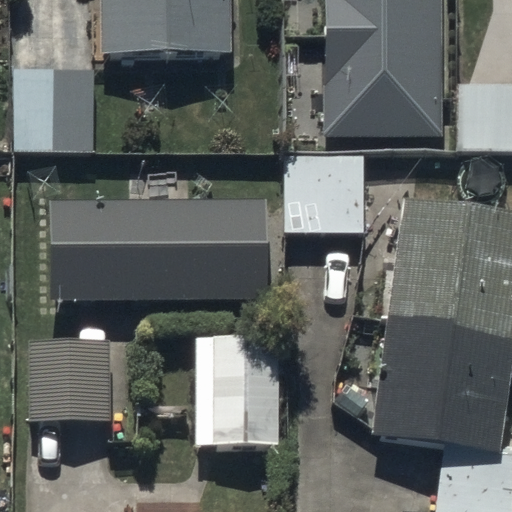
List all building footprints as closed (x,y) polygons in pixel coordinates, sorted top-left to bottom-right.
[(93,0),(94,55),(223,54),(222,0),(93,0)] [(437,0),(323,0),(325,140),(438,139),(437,0)] [(15,158),(92,159),(93,78),(16,78),(15,158)] [(511,86),(462,86),(462,153),(511,152),(511,86)] [(281,161),(282,232),(361,231),(360,160),(281,161)] [(45,207),(46,307),(260,305),(259,205),(45,207)] [(372,444),(497,461),(511,345),(511,222),(404,208),(372,444)] [(277,341),(195,342),(195,455),(277,455),(277,341)] [(109,346),(27,348),(29,432),(111,430),(109,346)]
